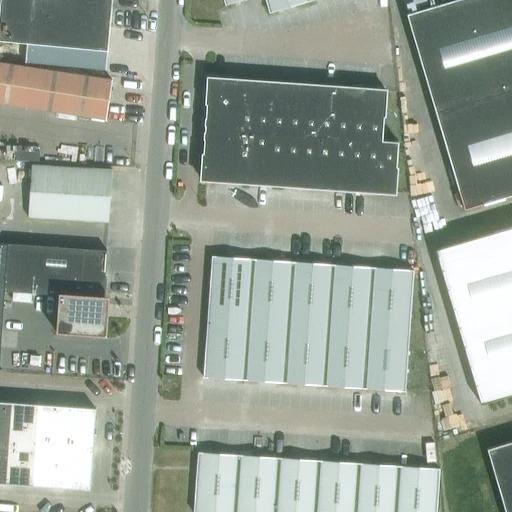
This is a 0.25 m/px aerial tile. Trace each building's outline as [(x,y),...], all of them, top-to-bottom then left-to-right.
[(0,0),(0,41),(107,51),(111,0),(0,0)] [(265,0),(269,13),(309,1),(308,0),(265,0)] [(511,0),(454,0),(407,14),(435,112),(464,209),(511,195),(511,0)] [(112,80),(0,62),(0,103),(106,119),(112,80)] [(208,78),(205,129),(237,131),(240,80),(208,78)] [(237,131),(269,133),(273,82),(240,80),(237,131)] [(269,133),(301,135),(305,84),(273,82),(269,133)] [(301,135),(334,138),(337,87),(305,84),(301,135)] [(366,140),(382,141),(382,140),(386,92),(386,90),(370,89),(337,87),(334,138),(366,140)] [(205,129),(201,179),(233,182),(237,131),(205,129)] [(233,182),(266,184),(269,133),(237,131),(233,182)] [(301,135),(269,133),(266,184),(298,186),(301,135)] [(301,135),(298,186),(330,189),(334,138),(301,135)] [(366,140),(334,138),(330,189),(363,191),(366,140)] [(366,140),(363,191),(395,193),(395,191),(398,142),(382,140),(382,141),(366,140)] [(108,222),(112,170),(32,165),(28,217),(108,222)] [(511,227),(435,251),(482,405),(511,396),(511,227)] [(0,242),(0,351),(4,291),(59,295),(56,333),(107,336),(109,296),(104,296),(107,250),(0,242)] [(252,259),(212,256),(208,316),(248,319),(252,259)] [(292,261),(252,259),(248,319),(288,322),(292,261)] [(288,322),(328,325),(333,264),(292,261),(288,322)] [(373,267),(333,264),(328,325),(369,328),(373,267)] [(409,331),(413,270),(373,267),(369,328),(409,331)] [(248,319),(208,316),(203,377),(244,380),(248,319)] [(288,322),(248,319),(244,380),(284,383),(288,322)] [(328,325),(288,322),(284,383),(324,386),(328,325)] [(369,328),(328,325),(324,386),(364,388),(369,328)] [(364,388),(405,391),(409,331),(369,328),(364,388)] [(0,442),(8,443),(11,402),(0,401),(0,442)] [(8,443),(36,445),(39,404),(11,402),(8,443)] [(39,404),(36,445),(64,447),(67,406),(39,404)] [(67,406),(64,447),(92,449),(95,408),(67,406)] [(511,511),(511,441),(487,449),(505,511),(511,511)] [(0,483),(5,484),(8,443),(0,442),(0,483)] [(33,486),(36,445),(8,443),(5,484),(33,486)] [(61,488),(64,447),(36,445),(33,486),(61,488)] [(92,449),(64,447),(61,488),(90,490),(92,449)] [(193,511),(234,511),(238,455),(198,452),(193,511)] [(238,455),(234,511),(274,511),(279,457),(238,455)] [(279,457),(274,511),(315,511),(319,460),(279,457)] [(319,460),(315,511),(355,511),(359,463),(319,460)] [(359,463),(355,511),(395,511),(399,465),(359,463)] [(399,465),(395,511),(436,511),(439,468),(399,465)]
